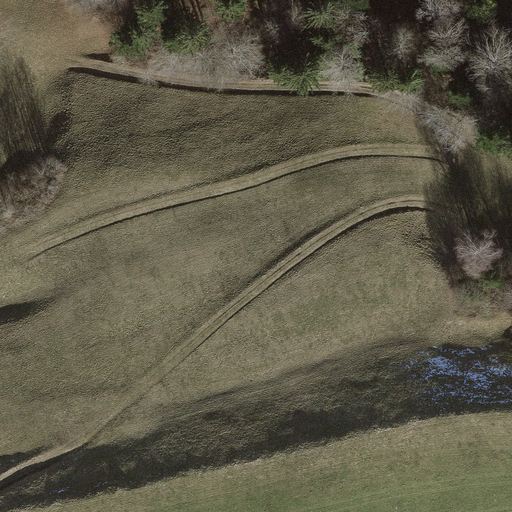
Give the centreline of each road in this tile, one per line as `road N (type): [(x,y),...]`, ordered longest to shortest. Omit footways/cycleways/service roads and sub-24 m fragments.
road 1 (track): [(0,485),(102,426),(320,239),(384,208),(426,203),(493,217),(511,201)]
road 2 (track): [(511,178),(507,165),(416,101),(376,89),(215,88),(57,62),(0,19)]
